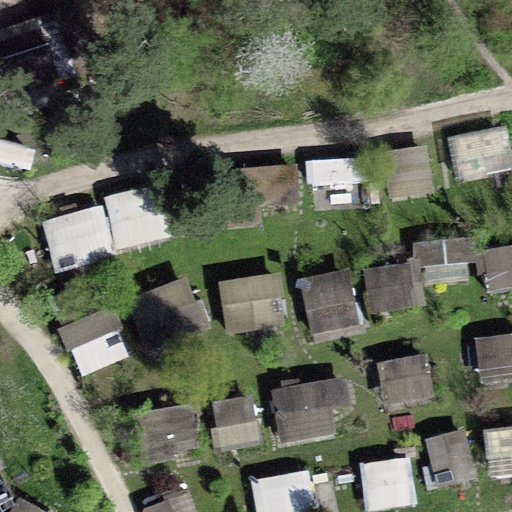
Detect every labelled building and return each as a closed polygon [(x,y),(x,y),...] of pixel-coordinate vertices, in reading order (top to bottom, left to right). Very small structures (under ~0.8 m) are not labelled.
[(55,83),(39,34),(1,47),(16,95),(55,83)] [(474,174),(511,165),(511,137),(510,130),(467,140),(474,174)] [(168,184),(50,206),(59,258),(178,236),(168,184)] [(511,240),(491,245),(498,285),(511,282),(511,240)] [(368,305),(425,304),(425,256),(368,256),(368,305)] [(238,328),(296,315),(284,263),(226,276),(238,328)] [(360,264),(312,269),(318,327),(366,323),(360,264)] [(197,269),(138,294),(160,347),(219,322),(197,269)] [(88,367),(138,349),(122,304),(72,322),(88,367)] [(396,391),(439,388),(436,352),(393,355),(396,391)] [(283,377),(284,432),(356,430),(354,375),(283,377)] [(265,402),(227,401),(226,434),(265,435),(265,402)] [(376,501),(426,497),(422,450),(372,455),(376,501)] [(260,473),(269,511),(319,511),(331,509),(319,459),(260,473)] [(71,511),(31,489),(17,511),(71,511)]
